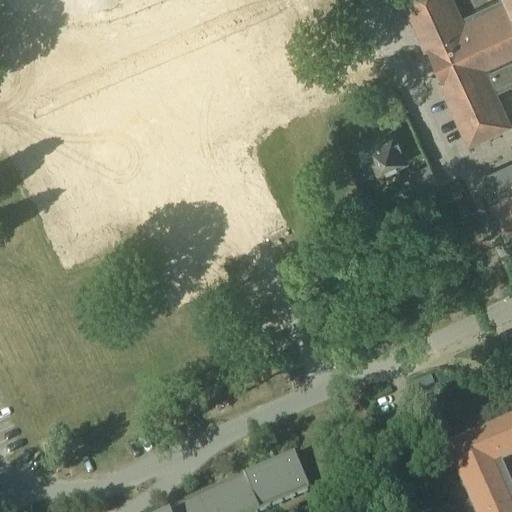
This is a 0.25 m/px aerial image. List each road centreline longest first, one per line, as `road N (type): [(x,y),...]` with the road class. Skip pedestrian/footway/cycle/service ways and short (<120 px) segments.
road 1 (unclassified): [(511,308),(217,436),(75,488),(11,500)]
road 2 (unknown): [(258,248),(213,238),(176,164),(190,150),(224,143)]
